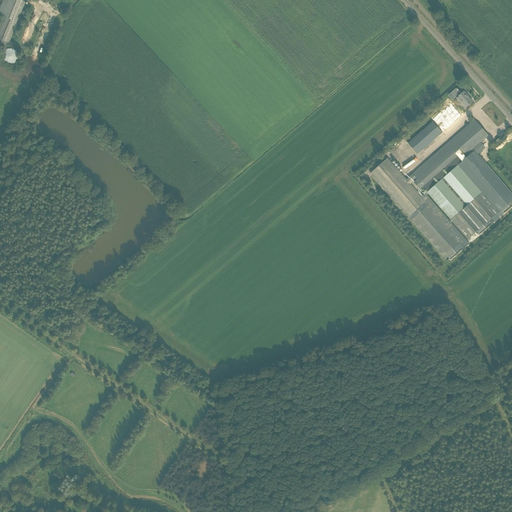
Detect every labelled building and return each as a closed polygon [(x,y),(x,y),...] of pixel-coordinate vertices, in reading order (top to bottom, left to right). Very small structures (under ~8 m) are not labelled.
[(0,48),(4,51),(5,51),(6,49),(23,6),(25,2),(20,0),(2,0),(0,7),(0,48)] [(5,51),(4,51),(3,51),(2,52),(1,54),(1,55),(1,56),(1,58),(1,59),(1,60),(2,61),(3,62),(3,63),(4,64),(6,65),(7,65),(8,66),(10,66),(11,66),(12,65),(13,65),(14,64),(15,63),(16,62),(17,61),(17,60),(18,59),(18,57),(18,56),(17,54),(17,53),(16,52),(15,51),(14,50),(13,50),(12,49),(11,49),(10,49),(9,49),(8,49),(6,49),(5,51)] [(455,97),(456,98),(461,104),(462,103),(466,107),(473,102),(464,92),(461,94),(461,93),(457,89),(457,90),(452,94),(456,97),(455,97)] [(444,146),(412,174),(406,179),(388,158),(370,174),(409,218),(445,259),(447,257),(450,260),(469,244),(425,194),(427,192),(468,239),(476,232),(479,235),(501,216),(511,206),(511,193),(478,155),(485,148),(480,143),(485,139),(488,136),(475,120),(444,146)] [(408,143),(417,154),(442,133),(433,122),(408,143)]
